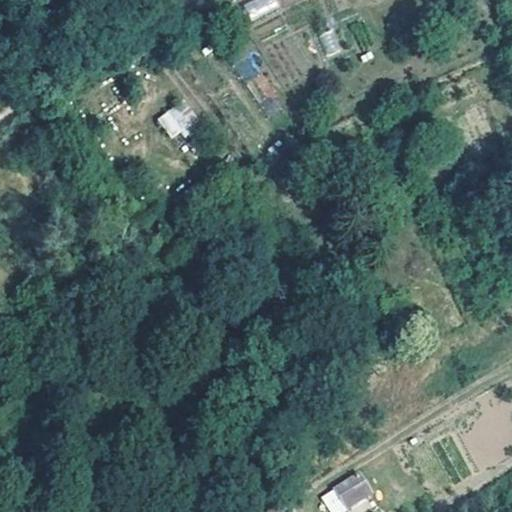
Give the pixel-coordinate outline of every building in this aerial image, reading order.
[(249,21),(278,6),(275,0),(250,0),(241,4),(249,21)] [(326,56),(341,51),(333,28),(318,33),(326,56)] [(249,51),(232,65),(245,80),(261,66),(249,51)] [(157,116),(168,138),(193,125),(182,103),(157,116)] [(429,154),(418,159),(423,168),(433,163),(429,154)] [(434,334),(438,342),(443,340),(439,332),(434,334)] [(432,345),(438,342),(434,334),(428,337),(432,345)] [(359,476),(336,491),(349,511),(351,511),(374,498),(359,476)] [(349,511),(337,493),(320,503),(325,511),(349,511)]
